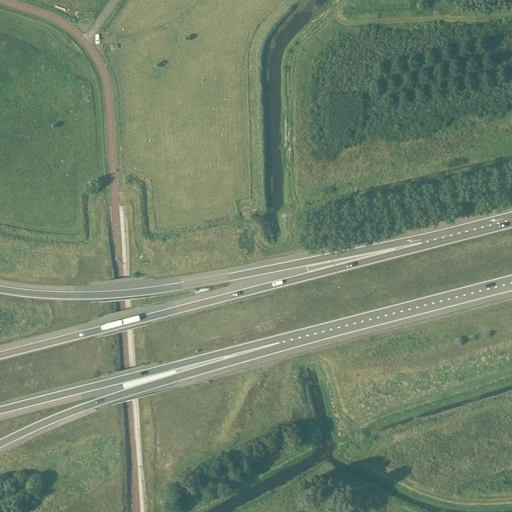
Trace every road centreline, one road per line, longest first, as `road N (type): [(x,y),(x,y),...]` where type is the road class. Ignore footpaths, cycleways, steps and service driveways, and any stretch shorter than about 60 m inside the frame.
road 1 (motorway): [(423,246),(0,356)]
road 2 (motorway): [(423,246),(121,294),(0,289)]
road 3 (motorway): [(0,445),(58,416),(254,355),(278,340)]
road 4 (motorway): [(0,409),(278,340)]
road 5 (motorway): [(278,340),(511,280)]
